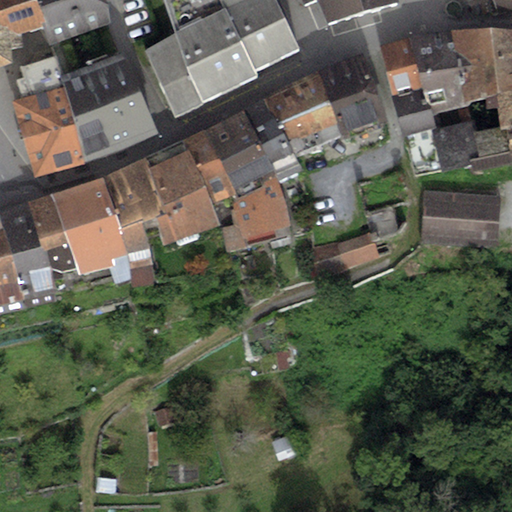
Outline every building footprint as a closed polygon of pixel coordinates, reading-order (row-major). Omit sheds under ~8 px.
[(0,0),(0,68),(14,63),(11,51),(22,48),(22,33),(42,26),(46,25),(35,0),(0,0)] [(35,0),(46,25),(42,26),(50,45),(109,23),(108,4),(106,0),(35,0)] [(162,0),(174,33),(145,50),(176,121),(260,79),(256,73),(301,54),(273,0),(162,0)] [(301,0),(305,8),(317,2),(328,25),(399,3),(398,0),(301,0)] [(511,0),(493,0),(498,15),(511,9),(511,0)] [(452,30),(408,37),(424,89),(431,113),(466,105),(465,101),(452,30)] [(511,30),(452,30),(465,101),(485,96),(488,109),(498,107),(499,127),(473,133),(483,170),(511,162),(511,30)] [(424,89),(408,37),(379,47),(392,98),(424,89)] [(62,87),(85,164),(160,134),(121,52),(59,76),(62,87)] [(363,54),(317,72),(342,137),(387,122),(363,54)] [(21,99),(62,87),(59,76),(53,57),(19,67),(22,78),(15,80),(21,99)] [(289,84),(263,99),(294,155),(342,137),(317,72),(289,84)] [(21,99),(11,102),(34,179),(85,164),(62,87),(21,99)] [(431,113),(424,89),(392,98),(416,177),(442,172),(430,129),(435,127),(431,113)] [(274,172),(276,176),(299,165),(294,155),(263,99),(244,110),(274,172)] [(435,127),(430,129),(442,172),(472,165),(473,172),(483,170),(473,133),(466,109),(457,112),(460,121),(435,127)] [(244,110),(203,130),(232,191),(237,188),(239,194),(260,183),(258,179),(274,172),(244,110)] [(203,130),(183,140),(213,204),(234,196),(232,191),(203,130)] [(183,140),(144,159),(166,214),(155,218),(164,246),(176,241),(179,249),(201,243),(198,233),(221,225),(213,204),(183,140)] [(144,159),(103,178),(129,255),(150,248),(143,222),(155,218),(166,214),(144,159)] [(103,178),(52,194),(67,244),(46,251),(51,270),(62,273),(76,269),(79,275),(107,268),(114,284),(131,280),(129,255),(103,178)] [(286,204),(276,179),(265,183),(266,186),(234,205),(235,210),(242,239),(274,231),(276,237),(291,233),(289,227),(292,226),(286,204)] [(502,197),(424,192),(421,243),(498,248),(502,197)] [(52,194),(28,202),(40,247),(46,251),(67,244),(52,194)] [(28,202),(0,212),(0,218),(25,310),(59,300),(54,282),(63,280),(62,273),(51,270),(46,251),(40,247),(28,202)] [(242,239),(235,210),(230,211),(234,225),(222,229),(225,252),(244,248),(242,239)] [(398,233),(392,213),(372,219),(379,240),(398,233)] [(0,218),(0,315),(25,310),(0,218)] [(311,249),(317,279),(379,259),(369,235),(311,249)] [(154,286),(150,248),(129,255),(131,280),(132,288),(154,286)] [(172,407),(154,413),(159,429),(177,423),(172,407)] [(156,433),(148,433),(150,467),(157,466),(156,433)] [(292,435),(271,442),(278,462),(299,455),(292,435)]
